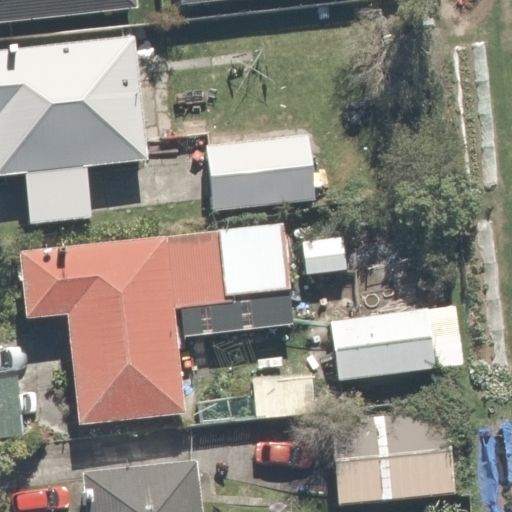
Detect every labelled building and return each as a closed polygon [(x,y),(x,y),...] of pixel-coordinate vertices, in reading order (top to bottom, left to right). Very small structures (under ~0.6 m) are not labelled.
[(0,0),(0,59),(117,49),(112,0),(0,0)] [(114,73),(0,79),(0,202),(10,202),(13,249),(76,245),(73,189),(121,187),(114,73)] [(307,160),(193,170),(199,231),(313,220),(307,160)] [(290,324),(283,248),(8,274),(15,340),(58,336),(69,451),(178,440),(168,336),(290,324)] [(329,265),(290,267),(292,305),(331,303),(329,265)] [(439,325),(318,341),(327,407),(448,390),(439,325)] [(14,381),(0,382),(0,465),(21,464),(14,381)] [(441,511),(436,433),(320,441),(324,511),(441,511)] [(197,511),(196,491),(63,500),(64,511),(197,511)]
